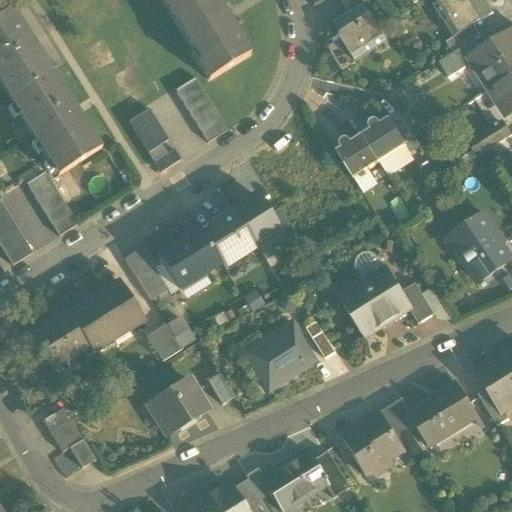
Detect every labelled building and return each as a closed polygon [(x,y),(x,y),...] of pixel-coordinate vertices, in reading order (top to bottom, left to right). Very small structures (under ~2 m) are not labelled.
[(155,0),(197,65),(200,64),(160,0),(155,0)] [(197,65),(208,83),(249,57),(213,0),(160,0),(200,64),(197,65)] [(337,0),(347,14),(362,5),(363,6),(372,0),(337,0)] [(453,39),(454,40),(473,27),(493,15),(483,0),(447,0),(440,4),(452,22),(445,27),(453,39)] [(434,9),(445,27),(452,22),(440,4),(434,9)] [(327,49),(342,73),(369,55),(365,50),(383,38),(363,6),(362,5),(347,14),(330,25),(340,40),(327,49)] [(0,88),(9,103),(52,76),(11,11),(0,18),(0,88)] [(453,56),(454,55),(476,41),(481,38),(473,27),(454,40),(453,39),(445,44),(453,56)] [(476,58),(495,89),(511,77),(511,32),(482,51),(474,57),(476,58)] [(365,50),(369,55),(387,44),(383,38),(365,50)] [(482,51),(476,41),(454,55),(461,67),(467,64),(476,58),(474,57),(482,51)] [(454,55),(453,56),(439,65),(449,80),(469,68),(467,64),(461,67),(454,55)] [(99,151),(52,76),(9,103),(56,179),(99,151)] [(511,111),(511,77),(495,89),(510,113),(511,111)] [(174,93),(207,145),(227,133),(194,80),(174,93)] [(127,124),(147,155),(160,147),(167,142),(148,112),(148,111),(127,124)] [(406,148),(410,155),(420,149),(415,140),(399,115),(390,121),(406,147),(406,148)] [(451,149),(463,168),(482,156),(509,139),(497,120),(451,149)] [(371,132),(361,138),(379,165),(406,148),(406,147),(390,121),(380,127),(378,124),(375,122),(372,123),(369,126),(369,129),(371,132)] [(337,130),(351,144),(361,138),(347,123),(346,122),(336,129),(337,130)] [(368,172),(379,165),(361,138),(351,144),(349,145),(349,143),(346,140),(343,140),(341,142),(339,144),(339,147),(341,150),(336,154),(353,181),(368,172)] [(147,155),(152,164),(166,156),(160,147),(147,155)] [(406,148),(379,165),(388,180),(415,164),(410,155),(406,148)] [(159,175),(160,175),(180,163),(180,162),(174,153),(173,151),(166,156),(152,164),(159,175)] [(299,215),(353,181),(336,154),(281,188),(299,215)] [(378,188),(368,172),(353,181),(363,197),(378,188)] [(25,187),(58,239),(76,227),(44,175),(25,187)] [(255,197),(232,212),(255,249),(278,235),(255,197)] [(0,250),(11,269),(31,256),(0,205),(0,250)] [(214,233),(233,263),(255,249),(232,212),(210,226),(214,233)] [(458,255),(478,285),(510,264),(501,251),(505,248),(485,216),(454,236),(463,251),(458,255)] [(161,266),(177,293),(203,277),(220,266),(203,240),(199,233),(157,259),(157,260),(161,266)] [(233,263),(214,233),(203,240),(220,266),(222,270),(233,263)] [(285,245),(278,235),(255,249),(262,260),(285,245)] [(124,261),(150,303),(166,293),(153,271),(161,266),(157,260),(153,262),(144,248),(134,255),(124,261)] [(355,271),(362,282),(383,269),(376,259),(370,254),(360,255),(354,263),(355,271)] [(169,297),(177,293),(161,266),(153,271),(166,293),(169,297)] [(352,317),(365,339),(409,312),(410,311),(400,295),(394,286),(396,281),(389,270),(383,269),(362,282),(361,287),(343,298),(354,316),(352,317)] [(203,277),(177,293),(184,303),(209,287),(203,277)] [(425,280),(415,286),(435,317),(431,319),(434,323),(436,326),(439,327),(444,326),(451,322),(425,280)] [(118,284),(66,316),(88,351),(92,357),(113,343),(109,337),(124,328),(127,334),(144,324),(118,284)] [(418,327),(431,319),(435,317),(415,286),(400,295),(410,311),(409,312),(418,327)] [(253,292),(242,299),(252,314),(263,307),(253,292)] [(52,373),(88,351),(66,316),(30,339),(52,373)] [(179,318),(166,326),(169,331),(171,330),(175,336),(173,337),(182,351),(195,343),(179,318)] [(317,324),(306,331),(325,362),(335,355),(317,324)] [(263,357),(250,365),(268,393),(316,364),(290,325),(257,346),(263,357)] [(146,339),(161,364),(182,352),(182,351),(173,337),(175,336),(171,330),(169,331),(166,326),(146,339)] [(243,355),(250,365),(263,357),(257,346),(243,355)] [(488,391),(503,415),(504,414),(511,409),(511,352),(505,357),(505,358),(478,375),(488,391)] [(208,384),(222,407),(233,400),(219,377),(208,384)] [(168,435),(169,437),(207,412),(206,411),(203,413),(195,401),(198,399),(187,382),(147,409),(158,425),(160,424),(168,419),(176,430),(168,435)] [(417,428),(431,451),(433,450),(431,446),(464,426),(460,420),(471,414),(473,412),(457,385),(454,387),(455,389),(426,408),(424,406),(411,414),(409,415),(417,428)] [(478,398),(497,429),(509,422),(504,414),(503,415),(488,391),(478,398)] [(206,411),(198,399),(195,401),(203,413),(206,411)] [(402,399),(390,407),(407,434),(417,428),(409,415),(411,414),(402,399)] [(396,441),(407,434),(390,407),(379,414),(396,441)] [(94,463),(82,442),(69,422),(62,411),(42,424),(49,435),(61,455),(69,450),(81,470),(94,463)] [(339,438),(364,479),(365,478),(362,474),(400,451),(403,455),(404,454),(396,441),(379,414),(378,414),(379,416),(362,426),(363,428),(342,441),(340,438),(339,438)] [(168,419),(160,424),(168,435),(176,430),(168,419)] [(169,437),(168,435),(160,424),(158,425),(167,439),(169,437)] [(362,474),(365,478),(403,455),(400,451),(362,474)] [(270,496),(280,511),(288,511),(310,498),(308,494),(321,486),(324,490),(326,494),(328,493),(310,465),(303,453),(301,455),(303,457),(264,481),(262,479),(260,480),(270,496)] [(326,494),(331,502),(348,492),(325,455),(310,465),(328,493),(326,494)] [(247,481),(261,503),(270,496),(260,480),(262,479),(258,473),(246,480),(247,481)] [(247,481),(231,492),(243,511),(266,511),(261,503),(247,481)] [(308,494),(310,498),(324,490),(321,486),(308,494)] [(200,505),(188,511),(243,511),(231,492),(228,487),(216,495),(215,494),(213,495),(214,498),(203,505),(202,502),(199,504),(200,505)]
